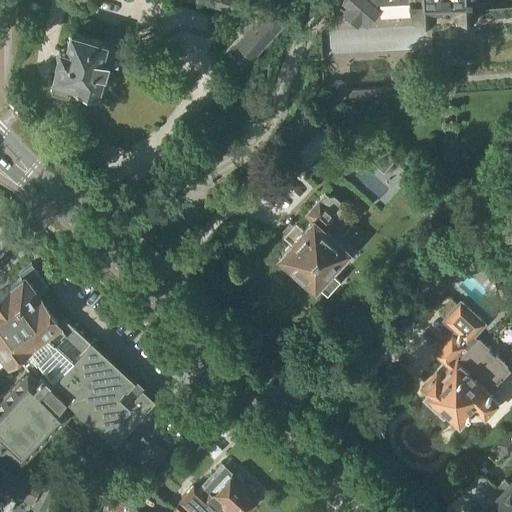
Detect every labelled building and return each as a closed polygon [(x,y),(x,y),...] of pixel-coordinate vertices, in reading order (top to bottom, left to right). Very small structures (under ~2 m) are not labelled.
[(252,56),(282,22),(267,8),(251,0),(196,0),(196,1),(236,13),(236,16),(236,18),(237,21),(240,27),(241,30),(243,32),(245,34),(237,43),(252,56)] [(339,7),(331,16),(345,28),(353,19),(358,23),(377,0),(402,0),(404,12),(427,11),(427,16),(447,14),(447,20),(466,19),(466,8),(469,8),(468,0),(335,0),(334,2),(339,7)] [(121,50),(104,45),(104,43),(70,33),(66,49),(59,47),(56,60),(58,60),(52,81),(54,82),(51,93),(67,98),(71,85),(75,86),(75,87),(97,94),(105,63),(117,66),(121,50)] [(394,83),(395,89),(400,94),(406,93),(410,88),(410,82),(405,78),(399,78),(394,83)] [(346,85),(341,81),(335,81),(330,86),(331,93),(336,98),(342,97),(347,92),(346,85)] [(348,97),(389,94),(389,88),(347,90),(348,97)] [(379,145),(373,140),(366,148),(372,153),(379,145)] [(318,198),(304,213),(311,220),(302,230),(294,223),(282,236),(290,243),(279,256),(282,258),(282,262),(288,268),(292,267),(300,275),(300,279),(307,285),(310,284),(314,287),(316,285),(326,294),(339,281),(329,271),(347,250),(326,230),(343,211),(338,207),(338,202),(332,196),(325,196),(322,193),(318,198)] [(145,408),(151,412),(158,404),(64,317),(58,322),(38,295),(48,287),(31,264),(20,272),(23,277),(0,293),(0,358),(3,362),(16,352),(27,368),(0,398),(0,445),(18,462),(67,408),(62,403),(67,396),(116,440),(136,418),(137,417),(145,408)] [(437,268),(426,280),(441,293),(452,281),(437,268)] [(488,348),(474,335),(475,334),(477,331),(485,323),(461,302),(446,318),(443,321),(454,331),(436,351),(447,363),(452,367),(444,377),(439,372),(424,387),(424,388),(429,393),(427,395),(439,407),(436,413),(447,424),(457,418),(462,423),(469,415),(470,416),(474,412),(473,411),(478,406),(480,408),(481,408),(489,415),(500,403),(492,396),(493,395),(494,393),(491,390),(492,389),(507,373),(511,369),(497,357),(498,356),(489,347),(488,348)] [(142,422),(151,412),(145,408),(137,417),(142,422)] [(511,426),(497,444),(509,454),(511,450),(511,426)] [(151,464),(164,450),(154,440),(140,454),(151,464)] [(115,468),(97,459),(79,495),(97,504),(115,468)] [(0,490),(22,501),(25,495),(33,478),(0,462),(0,490)] [(147,465),(138,474),(148,483),(157,475),(147,465)] [(230,511),(242,511),(258,496),(224,465),(204,487),(212,494),(207,499),(193,486),(179,501),(191,511),(215,511),(222,504),(230,511)] [(136,511),(137,511),(136,508),(134,504),(132,501),(129,499),(139,479),(120,471),(103,506),(116,511),(136,511)] [(68,511),(69,511),(77,498),(44,483),(37,497),(68,511)] [(499,511),(511,511),(511,484),(493,506),(499,511)]
